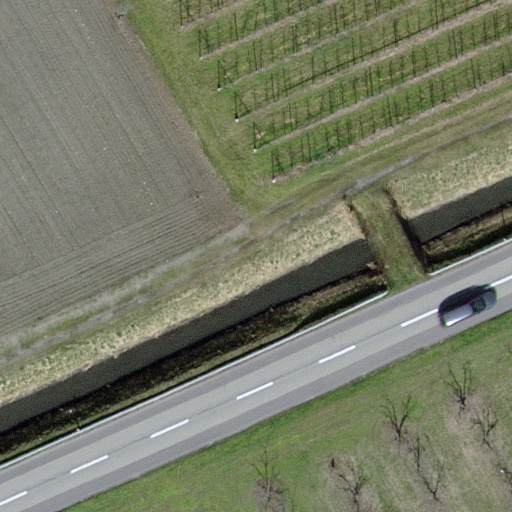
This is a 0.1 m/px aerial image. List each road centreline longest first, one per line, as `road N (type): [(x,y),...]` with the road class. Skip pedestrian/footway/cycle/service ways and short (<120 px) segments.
road 1 (track): [(511,119),(0,353)]
road 2 (secondary): [(0,501),(511,273)]
